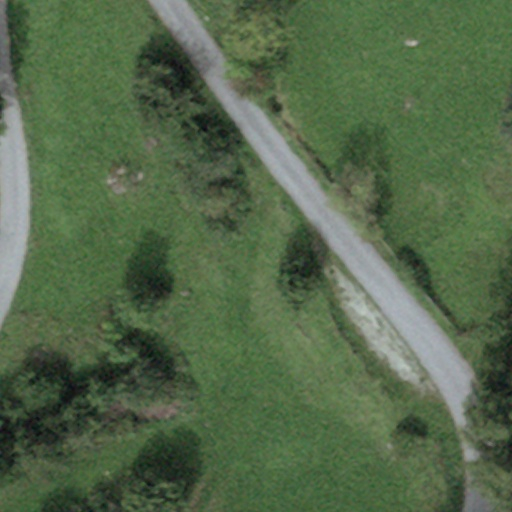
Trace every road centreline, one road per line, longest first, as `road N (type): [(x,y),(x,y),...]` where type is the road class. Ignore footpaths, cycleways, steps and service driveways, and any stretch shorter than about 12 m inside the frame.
road 1 (unclassified): [(460,384),(360,281),(173,0)]
road 2 (unclassified): [(0,97),(12,183),(0,284)]
road 3 (track): [(473,511),(479,486),(460,384)]
